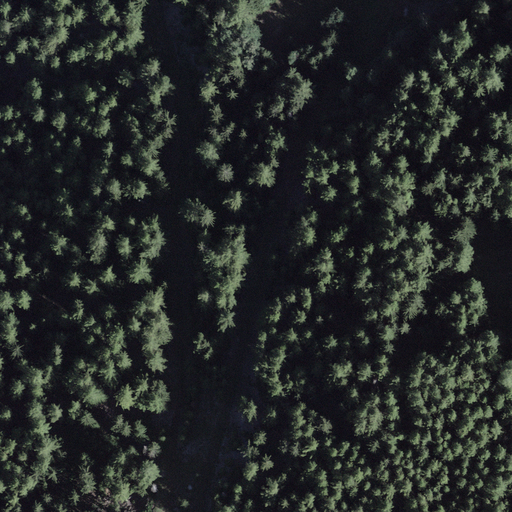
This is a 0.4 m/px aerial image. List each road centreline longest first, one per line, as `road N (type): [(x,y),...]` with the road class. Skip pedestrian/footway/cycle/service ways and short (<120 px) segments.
road 1 (track): [(395,0),(390,25),(310,127),(294,167),(258,270),(200,511)]
road 2 (track): [(165,511),(184,315),(176,238),(186,143),(158,0)]
